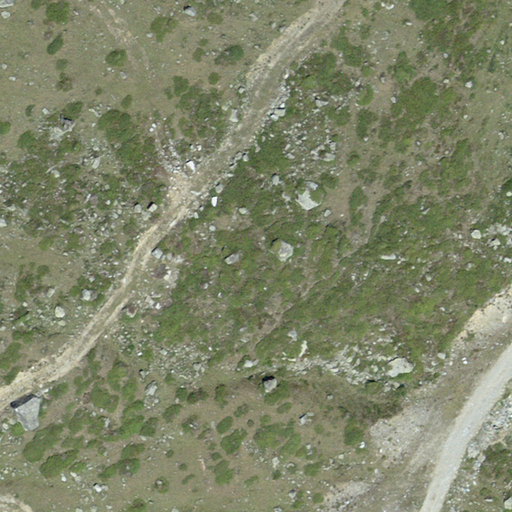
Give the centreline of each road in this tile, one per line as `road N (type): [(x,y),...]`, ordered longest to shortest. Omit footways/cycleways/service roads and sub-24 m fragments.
road 1 (track): [(0,402),(73,358),(130,284),(157,231),(239,140),(273,73),(334,0)]
road 2 (track): [(428,511),(462,432),(511,357)]
